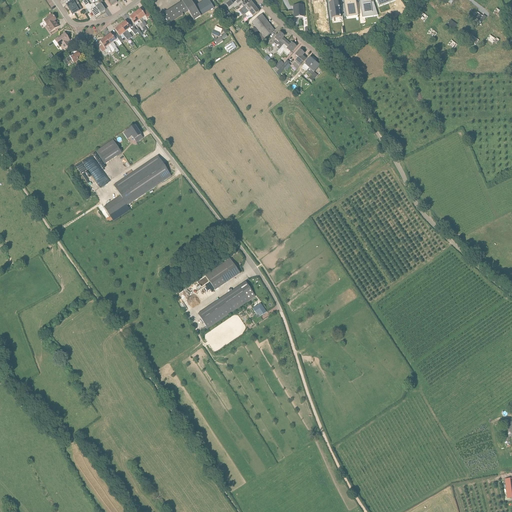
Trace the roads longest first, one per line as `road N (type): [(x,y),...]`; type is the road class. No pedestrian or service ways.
road 1 (unclassified): [(365,511),(316,418),(269,288),(105,72)]
road 2 (track): [(238,511),(0,153)]
road 3 (unclassified): [(511,294),(424,215),(339,78)]
